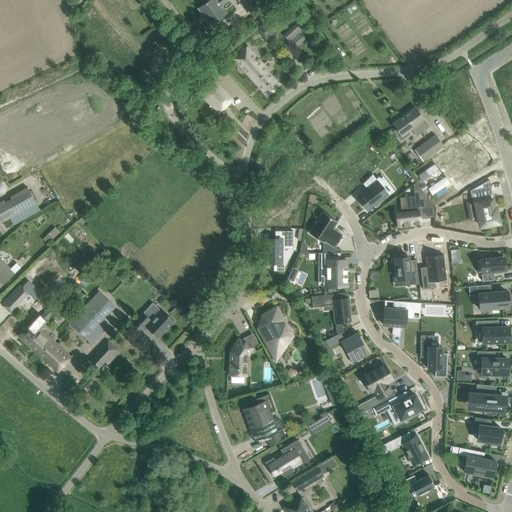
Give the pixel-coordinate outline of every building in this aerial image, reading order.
[(207,0),(198,8),(211,25),(227,12),(224,9),(232,3),(229,0),(207,0)] [(254,29),(262,38),(265,41),(278,30),(275,26),(267,18),(254,29)] [(281,45),(287,53),(304,39),(299,32),(301,30),(296,24),(283,35),(287,40),(281,45)] [(233,59),(267,96),(280,84),(262,65),(263,64),(247,46),(233,59)] [(223,88),(209,103),(219,113),(233,98),(223,88)] [(415,107),(392,124),(396,129),(393,131),(401,141),(410,134),(407,132),(411,129),(416,135),(429,126),(415,107)] [(435,134),(414,150),(423,162),(444,146),(435,134)] [(460,139),(453,144),(463,157),(459,159),(473,179),(487,169),(473,149),(469,152),(460,139)] [(443,171),(439,165),(421,177),(426,183),(443,171)] [(367,189),(357,197),(367,210),(388,194),(382,187),(386,185),(379,176),(376,178),(372,174),(363,183),(367,189)] [(453,184),(449,179),(433,190),(437,196),(453,184)] [(397,226),(393,227),(414,225),(414,221),(417,221),(417,224),(421,224),(421,223),(420,219),(419,209),(433,207),(416,181),(413,184),(414,196),(408,196),(410,206),(404,206),(404,207),(405,212),(395,213),(397,226)] [(36,203),(27,186),(10,196),(11,199),(4,203),(3,200),(0,201),(0,218),(2,222),(36,203)] [(455,187),(445,194),(448,199),(458,191),(455,187)] [(492,189),(474,192),(480,225),(496,223),(495,218),(497,218),(494,199),(492,189)] [(323,212),(309,233),(323,242),(325,241),(334,247),(342,235),(333,228),(337,222),(323,212)] [(274,238),(265,238),(265,262),(281,262),(281,247),(292,247),(292,230),(274,230),(274,238)] [(323,242),(323,253),(337,253),(337,249),(334,247),(325,241),(323,242)] [(459,249),(450,250),(451,263),(461,262),(459,249)] [(323,253),(318,253),(318,254),(319,254),(319,268),(326,268),(326,284),(326,286),(346,286),(346,282),(347,282),(347,281),(346,281),(346,277),(347,277),(346,277),(346,274),(347,274),(347,273),(346,273),(346,270),(347,270),(347,269),(346,269),(346,260),(340,260),(337,260),(337,254),(340,254),(340,253),(337,253),(323,253)] [(404,256),(395,257),(398,279),(407,278),(407,285),(419,283),(416,259),(407,260),(406,254),(404,254),(404,256)] [(435,281),(446,279),(443,254),(425,256),(427,266),(420,267),(422,289),(436,287),(435,281)] [(0,281),(3,284),(10,277),(15,272),(21,267),(17,263),(11,268),(0,256),(0,281)] [(502,257),(476,260),(478,272),(481,272),(482,281),(494,280),(493,270),(505,269),(503,256),(502,256),(502,257)] [(293,282),(296,274),(291,272),(287,279),(293,282)] [(490,284),(468,286),(469,296),(479,295),(480,309),(508,306),(507,294),(507,292),(509,292),(491,293),(490,284)] [(2,304),(11,312),(28,293),(20,285),(2,304)] [(99,322),(113,307),(98,293),(81,310),(77,307),(66,319),(92,343),(106,328),(99,322)] [(338,293),(311,295),(311,298),(311,303),(312,307),(333,305),(335,323),(350,321),(348,298),(339,299),(338,293)] [(31,294),(22,306),(30,312),(39,300),(31,294)] [(384,311),(383,326),(393,327),(392,336),(394,336),(394,338),(400,338),(401,327),(405,327),(406,312),(420,313),(420,319),(421,304),(392,302),(392,303),(394,303),(394,311),(384,311)] [(264,325),(258,328),(272,353),(279,349),(278,343),(293,335),(284,320),(285,319),(284,318),(283,318),(277,306),(259,316),(264,325)] [(18,335),(26,342),(37,331),(38,332),(39,331),(38,330),(47,321),(46,320),(54,312),(49,308),(41,316),(40,315),(37,318),(36,317),(18,335)] [(142,312),(131,324),(140,333),(146,327),(158,338),(174,321),(162,310),(152,321),(143,313),(142,312)] [(498,320),(475,321),(475,328),(482,328),(483,342),(509,341),(508,327),(498,327),(498,320)] [(58,372),(71,357),(44,332),(40,328),(38,330),(39,331),(38,332),(37,331),(26,342),(58,372)] [(336,334),(321,342),(325,349),(340,341),(352,363),(369,354),(357,332),(344,339),(340,332),(336,334)] [(420,335),(420,357),(428,357),(427,368),(435,369),(435,376),(446,377),(447,353),(442,353),(442,347),(438,346),(429,346),(429,335),(420,335)] [(230,352),(229,375),(246,375),(246,372),(246,365),(246,361),(246,357),(248,355),(253,347),(238,339),(230,352)] [(105,360),(114,352),(105,343),(97,352),(105,360)] [(477,351),(477,359),(482,359),(481,373),(490,373),(490,375),(499,376),(499,374),(507,374),(508,359),(495,359),(495,351),(477,351)] [(384,364),(362,376),(371,392),(373,390),(381,404),(394,397),(391,391),(387,383),(393,380),(384,364)] [(476,384),(474,408),(487,409),(487,410),(494,411),(494,409),(504,410),(504,401),(505,396),(503,396),(495,395),(495,385),(476,384)] [(243,408),(242,408),(252,436),(253,436),(253,435),(257,434),(257,436),(259,435),(258,433),(263,431),(265,435),(269,446),(269,445),(280,439),(281,439),(281,438),(282,438),(281,437),(284,435),(285,436),(282,428),(278,430),(276,426),(271,428),(265,414),(271,412),(271,411),(275,410),(270,398),(271,397),(269,393),(245,402),(247,407),(243,409),(243,408)] [(338,393),(330,395),(333,405),(341,402),(338,393)] [(381,404),(372,408),(376,415),(393,406),(401,422),(409,418),(408,416),(422,408),(421,406),(422,405),(420,400),(418,401),(417,399),(414,401),(411,396),(397,403),(394,397),(381,404)] [(326,414),(314,421),(318,428),(330,421),(326,414)] [(474,417),(473,425),(479,426),(477,440),(489,441),(489,443),(499,444),(501,428),(491,427),(492,419),(474,417)] [(400,435),(394,439),(398,446),(402,444),(412,464),(427,456),(416,435),(412,437),(408,431),(400,435)] [(273,457),(265,462),(274,477),(281,472),(284,476),(294,471),(291,466),(301,460),(299,457),(305,453),(297,440),(280,450),(283,455),(275,460),(273,457)] [(379,447),(383,454),(389,451),(385,443),(379,447)] [(451,445),(449,452),(468,456),(464,472),(465,472),(465,471),(473,472),(473,474),(474,474),(474,473),(491,476),(492,476),(494,467),(495,461),(490,460),(483,459),(485,452),(451,445)] [(318,466),(304,474),(309,483),(323,475),(318,466)] [(414,475),(403,480),(406,486),(408,485),(414,496),(419,493),(420,495),(428,491),(427,489),(434,485),(428,474),(416,480),(414,475)] [(482,492),(490,493),(491,486),(484,485),(482,492)] [(310,511),(301,496),(283,506),(286,511),(310,511)]
